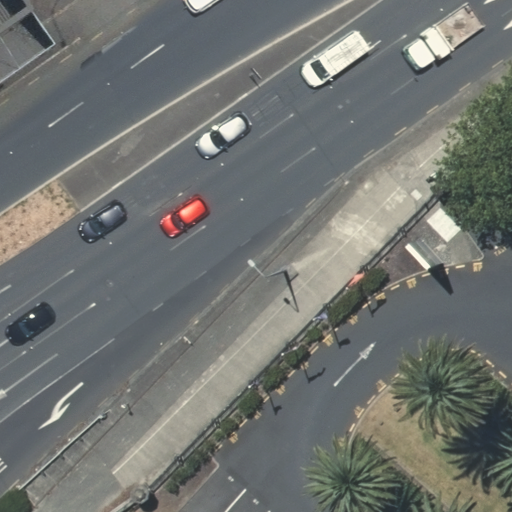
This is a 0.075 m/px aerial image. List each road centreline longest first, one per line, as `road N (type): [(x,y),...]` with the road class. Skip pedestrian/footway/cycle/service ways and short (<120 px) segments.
road 1 (motorway): [(228,156),(0,448)]
road 2 (primary): [(228,156),(0,332)]
road 3 (primary): [(0,152),(238,0)]
road 4 (primary): [(451,0),(228,156)]
